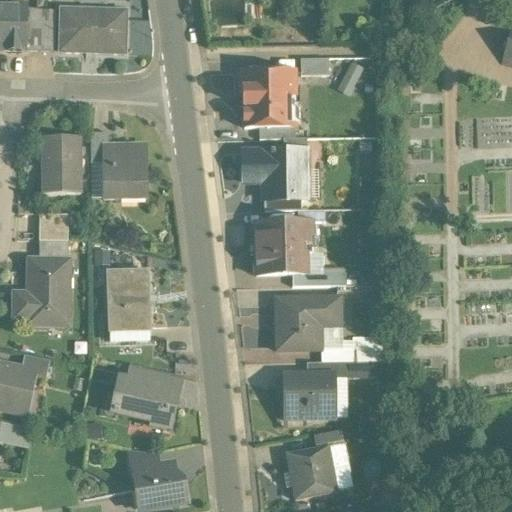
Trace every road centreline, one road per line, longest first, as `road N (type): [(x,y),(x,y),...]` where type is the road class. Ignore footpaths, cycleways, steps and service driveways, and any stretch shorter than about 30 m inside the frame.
road 1 (tertiary): [(231,511),(178,99)]
road 2 (residential): [(178,99),(11,89)]
road 3 (residential): [(11,89),(0,245)]
